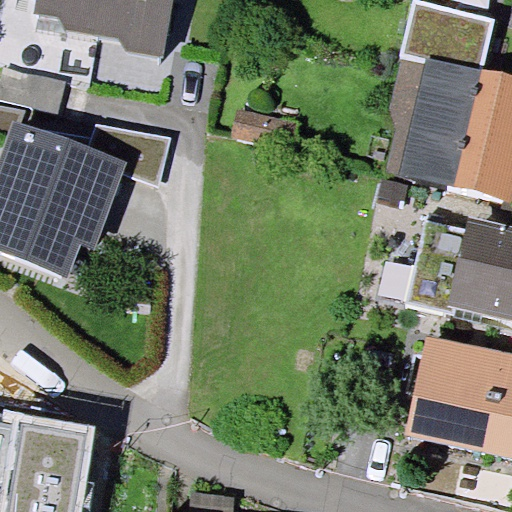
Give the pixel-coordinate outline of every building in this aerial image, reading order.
[(36,0),(33,16),(96,28),(101,0),(36,0)] [(101,0),(96,28),(94,37),(159,49),(168,0),(101,0)] [(497,26),(414,5),(398,72),(438,79),(483,89),(497,26)] [(0,106),(51,119),(59,88),(0,73),(0,106)] [(429,118),(511,136),(511,95),(483,89),(438,79),(429,118)] [(507,165),(511,144),(511,136),(429,118),(422,146),(507,165)] [(160,195),(171,141),(97,131),(84,168),(13,141),(0,178),(0,273),(69,298),(81,266),(94,270),(126,183),(160,195)] [(498,205),(507,165),(422,146),(413,186),(498,205)] [(403,317),(511,341),(511,249),(423,230),(403,317)] [(405,435),(511,457),(511,352),(427,335),(405,435)] [(0,511),(82,511),(92,452),(39,444),(41,434),(1,428),(0,432),(0,511)]
